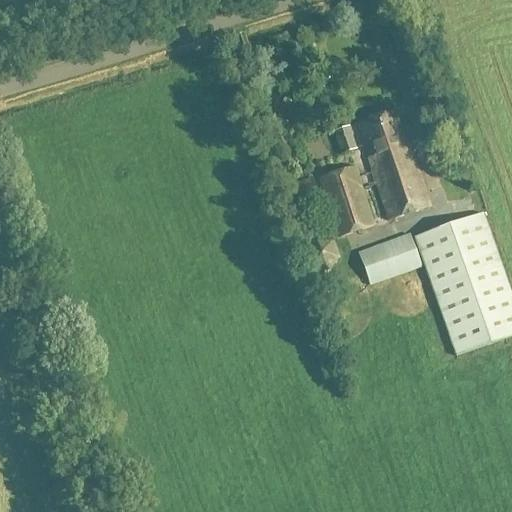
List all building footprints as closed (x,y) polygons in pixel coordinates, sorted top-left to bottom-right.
[(388,221),(429,207),(406,143),(405,143),(395,114),(357,127),(369,161),(367,162),(388,221)] [(332,133),(340,157),(356,152),(349,128),(332,133)] [(318,180),(337,240),(373,229),(354,169),(318,180)] [(317,197),(311,181),(289,188),(294,203),(317,197)] [(511,298),(483,215),(413,240),(455,359),(511,338),(511,298)] [(356,255),(367,288),(420,270),(409,238),(356,255)] [(301,253),(307,272),(327,275),(339,261),(333,243),(313,239),(301,253)]
